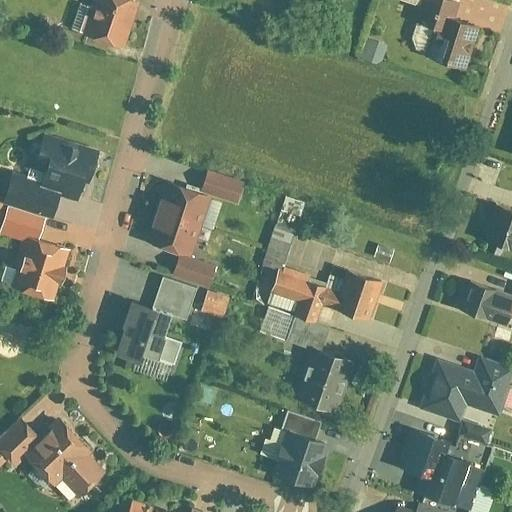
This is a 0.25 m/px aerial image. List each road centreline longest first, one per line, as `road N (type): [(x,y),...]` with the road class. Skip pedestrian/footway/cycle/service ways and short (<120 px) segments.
road 1 (residential): [(172,0),(85,342),(115,433),(295,511)]
road 2 (residential): [(344,511),(511,53)]
